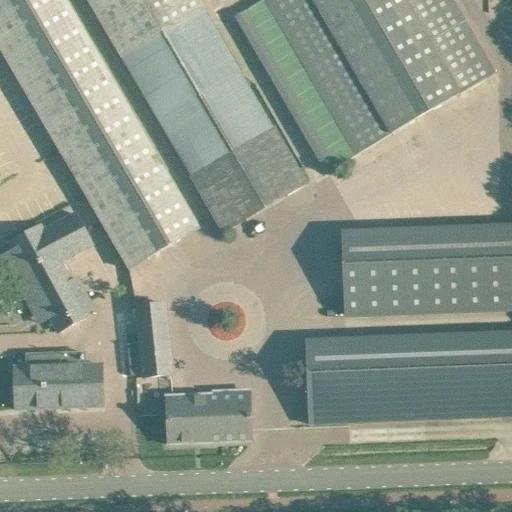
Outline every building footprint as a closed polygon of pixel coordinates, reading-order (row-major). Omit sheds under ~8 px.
[(65,0),(0,0),(0,49),(129,270),(199,230),(65,0)] [(87,0),(191,177),(190,177),(222,233),(306,184),(294,162),(293,163),(197,0),(87,0)] [(328,172),(495,74),(452,0),(263,0),(237,15),(328,172)] [(511,0),(493,0),(493,10),(511,10),(511,0)] [(40,227),(10,243),(14,250),(51,319),(59,334),(89,318),(87,315),(93,312),(73,273),(67,276),(59,263),(92,245),(76,215),(43,233),(40,227)] [(345,315),(511,308),(511,228),(342,235),(345,315)] [(165,308),(166,307),(165,305),(162,305),(163,306),(136,308),(143,379),(173,375),(172,373),(170,355),(171,355),(170,352),(168,339),(169,339),(169,336),(168,336),(167,323),(167,321),(165,308)] [(309,425),(310,425),(511,416),(511,336),(306,344),(309,425)] [(28,369),(15,369),(16,411),(43,411),(55,410),(104,408),(103,366),(85,367),(85,355),(27,357),(28,369)] [(252,442),(252,430),(250,394),(166,397),(168,446),(252,442)]
